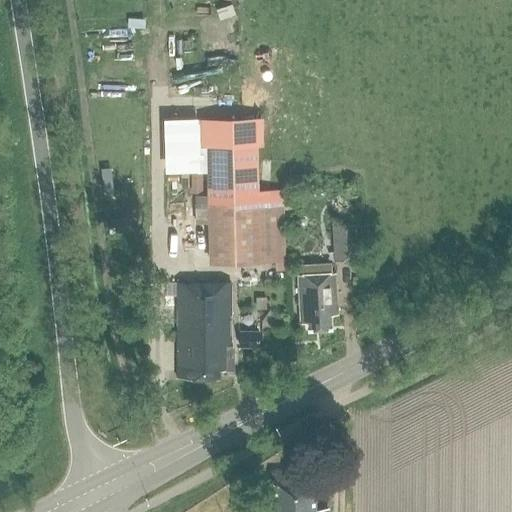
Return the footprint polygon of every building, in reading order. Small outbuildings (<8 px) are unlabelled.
[(212,60),(211,43),(190,44),(191,61),(212,60)] [(196,203),(196,224),(209,224),(210,263),(261,262),(261,256),(283,256),(282,191),(260,191),(259,145),(208,146),(209,203),(196,203)] [(358,222),(333,224),(335,260),(361,259),(358,222)] [(338,315),(335,273),(298,275),(300,323),(308,323),(308,330),(331,328),(330,315),(338,315)] [(234,354),(230,354),(231,283),(176,284),(177,378),(221,378),(221,371),(234,370),(234,354)] [(252,329),(241,329),(242,347),(253,347),(252,329)] [(273,483),(273,508),(265,508),(265,511),(327,511),(328,509),(314,508),(314,483),(273,483)]
